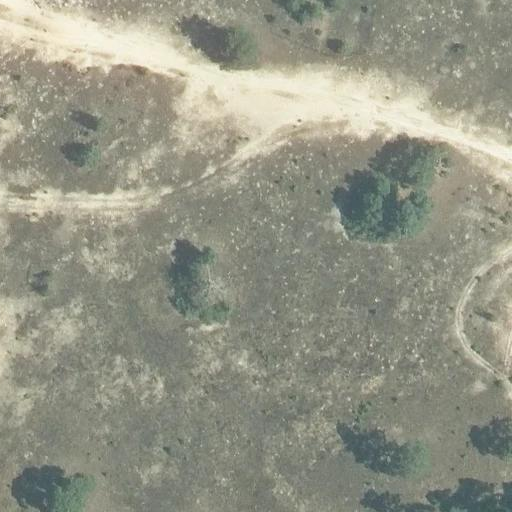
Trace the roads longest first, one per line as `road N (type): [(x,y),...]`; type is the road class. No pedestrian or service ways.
road 1 (track): [(511,159),(431,125),(0,11)]
road 2 (track): [(0,196),(138,197),(200,179),(266,136),(318,115),(375,113)]
